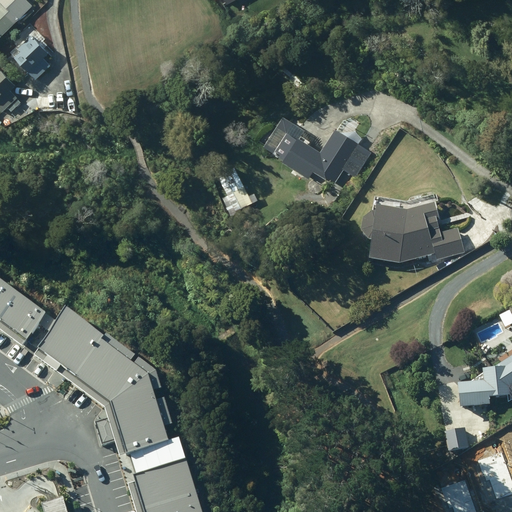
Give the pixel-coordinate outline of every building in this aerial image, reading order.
[(0,42),(33,9),(24,0),(0,0),(0,4),(1,6),(0,7),(0,42)] [(15,49),(18,51),(13,56),(33,80),(50,66),(42,57),(46,54),(31,36),(15,49)] [(8,91),(13,86),(0,71),(0,112),(0,113),(15,99),(8,91)] [(282,118),(262,147),(279,159),(277,161),(304,179),(310,171),(331,185),(341,169),(347,173),(353,177),(370,152),(365,148),(334,128),(318,153),(295,138),(300,130),(282,118)] [(215,177),(227,200),(224,201),(230,214),(250,203),(232,168),(215,177)] [(368,214),(359,222),(359,235),(365,242),(367,242),(366,261),(397,266),(433,255),(435,263),(463,255),(455,230),(439,235),(435,223),(438,222),(433,205),(405,213),(373,208),(372,214),(368,214)] [(46,310),(0,277),(0,319),(25,338),(46,310)] [(104,335),(67,306),(38,345),(55,358),(75,374),(101,338),(104,335)] [(146,372),(101,338),(75,374),(110,398),(126,452),(130,451),(168,440),(146,372)] [(480,371),(481,383),(455,386),(457,410),(487,407),(487,399),(508,397),(507,389),(511,385),(511,356),(493,369),(480,371)] [(168,440),(130,451),(136,473),(184,458),(186,458),(179,436),(168,440)] [(200,511),(184,458),(136,473),(134,474),(145,511),(200,511)] [(64,511),(61,499),(38,505),(40,511),(64,511)]
